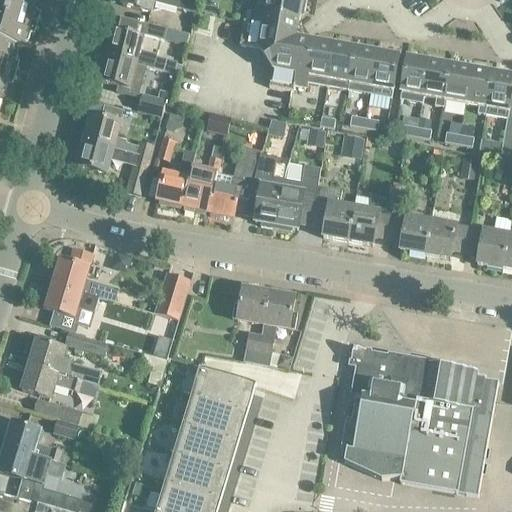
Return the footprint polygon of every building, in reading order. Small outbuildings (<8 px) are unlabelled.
[(0,0),(0,100),(2,101),(6,86),(11,87),(17,64),(13,63),(17,49),(24,51),(29,36),(32,37),(39,14),(34,13),(38,0),(0,0)] [(180,0),(123,0),(122,7),(151,14),(153,2),(179,8),(180,0)] [(199,1),(195,0),(185,0),(183,10),(195,14),(199,1)] [(306,1),(300,0),(266,0),(264,15),(252,13),(250,24),(244,23),(240,47),(258,51),(264,16),(299,22),(301,12),(304,13),(306,1)] [(264,16),(258,51),(259,51),(266,60),(273,70),(273,71),(307,77),(313,42),(312,42),(304,32),(299,23),(299,22),(264,16)] [(167,31),(148,26),(145,37),(164,42),(167,31)] [(140,53),(143,41),(114,34),(108,59),(136,66),(145,69),(173,76),(176,64),(157,59),(157,57),(140,53)] [(307,77),(273,71),(269,90),(294,94),(295,88),(306,90),(307,85),(328,89),(335,42),(324,40),(323,44),(313,42),(307,77)] [(347,44),(335,42),(328,89),(349,93),(356,50),(346,48),(347,44)] [(356,50),(349,93),(370,96),(372,89),(378,50),(366,48),(366,52),(356,50)] [(390,52),(378,50),(372,89),(393,93),(399,57),(389,56),(390,52)] [(423,105),(430,59),(419,57),(418,61),(408,59),(400,102),(402,102),(401,104),(422,108),(423,105)] [(136,66),(108,59),(101,84),(130,91),(130,92),(138,94),(145,69),(136,66)] [(442,61),(430,59),(423,105),(436,108),(436,111),(443,112),(444,109),(451,66),(442,65),(442,61)] [(451,66),(444,109),(465,113),(473,67),(461,64),(461,68),(451,66)] [(473,67),(465,113),(479,115),(478,120),(485,121),(494,74),(484,72),(485,69),(473,67)] [(494,74),(485,121),(507,125),(511,99),(511,73),(504,72),(503,76),(494,74)] [(144,101),(140,117),(163,123),(167,107),(144,101)] [(84,143),(150,161),(154,149),(139,145),(138,149),(126,145),(126,142),(116,140),(120,125),(91,118),(84,143)] [(212,118),(208,133),(227,137),(231,122),(212,118)] [(364,131),(366,121),(352,118),(350,128),(364,131)] [(322,119),(321,129),(335,132),(336,122),(322,119)] [(380,123),(366,121),(364,131),(378,133),(380,123)] [(417,140),(419,130),(405,127),(403,137),(417,140)] [(432,132),(419,130),(417,140),(431,142),(432,132)] [(326,134),(310,132),(307,147),(323,150),(326,134)] [(459,147),(461,137),(447,135),(446,145),(459,147)] [(475,140),(461,137),(459,147),(473,150),(475,140)] [(361,162),(364,142),(345,139),(342,159),(361,162)] [(511,142),(505,141),(502,156),(511,158),(511,142)] [(176,145),(164,142),(158,164),(170,168),(176,145)] [(150,161),(84,143),(78,168),(106,176),(110,161),(133,167),(126,194),(141,198),(150,161)] [(189,182),(192,169),(195,156),(184,154),(181,167),(180,167),(177,179),(163,176),(157,203),(160,204),(159,206),(169,209),(169,206),(182,209),(189,182)] [(228,191),(214,188),(208,215),(210,216),(210,218),(219,221),(220,218),(234,221),(240,194),(243,183),(254,186),(261,159),(239,154),(233,180),(231,179),(228,191)] [(262,157),(261,159),(254,186),(250,201),(258,202),(255,224),(260,225),(260,229),(276,232),(285,181),(274,180),(277,160),(262,157)] [(461,180),(474,181),(477,163),(464,160),(461,180)] [(189,182),(182,209),(185,210),(185,212),(194,215),(195,212),(208,215),(214,188),(220,164),(210,162),(207,173),(192,169),(189,182)] [(285,181),(276,232),(291,235),(292,231),(298,232),(302,210),(313,212),(315,207),(317,195),(318,190),(318,188),(321,171),(305,168),(303,184),(285,181)] [(313,212),(310,229),(324,231),(323,240),(348,244),(354,209),(341,206),(343,192),(318,188),(318,190),(317,195),(315,207),(313,212)] [(379,213),(354,209),(348,244),(373,248),(375,240),(388,242),(392,216),(379,214),(379,213)] [(406,219),(392,216),(388,242),(401,244),(399,253),(425,258),(431,222),(406,218),(406,219)] [(470,230),(465,256),(478,258),(477,267),(502,271),(509,236),(511,223),(496,220),(494,233),(483,231),(483,232),(470,230)] [(457,227),(431,222),(425,258),(450,262),(452,253),(465,256),(470,230),(456,228),(457,227)] [(511,236),(509,236),(502,271),(511,272),(511,236)] [(61,262),(53,287),(98,300),(107,303),(107,302),(114,304),(117,293),(85,283),(89,270),(93,258),(74,252),(70,265),(61,262)] [(167,278),(155,316),(178,323),(190,285),(167,278)] [(98,300),(53,287),(46,312),(74,320),(78,309),(94,314),(98,300)] [(264,328),(269,295),(243,291),(241,303),(240,307),(235,306),(232,321),(237,322),(237,323),(253,326),(264,328)] [(295,300),(269,295),(264,328),(261,339),(259,355),(271,357),(275,330),(289,332),(290,329),(295,330),(298,313),(293,313),(295,300)] [(196,355),(222,358),(226,326),(200,323),(196,355)] [(105,359),(108,347),(69,336),(65,347),(67,348),(75,350),(74,354),(83,357),(84,353),(105,359)] [(247,353),(259,355),(261,339),(251,338),(249,337),(247,353)] [(63,364),(67,348),(65,347),(38,339),(29,368),(83,384),(98,388),(102,375),(63,364)] [(153,358),(165,362),(171,342),(159,339),(153,358)] [(346,422),(340,454),(346,455),(344,465),(381,482),(400,480),(399,485),(477,499),(498,383),(485,381),(485,379),(476,377),(477,372),(428,364),(427,369),(386,361),(387,356),(371,354),(371,355),(367,355),(367,353),(353,351),(351,364),(356,365),(350,396),(362,398),(360,410),(354,409),(351,423),(346,422)] [(144,357),(140,370),(163,377),(167,364),(144,357)] [(83,384),(29,368),(22,393),(50,401),(54,388),(79,396),(83,384)] [(219,511),(256,389),(200,372),(156,511),(219,511)] [(161,377),(145,373),(142,384),(158,388),(161,377)] [(79,428),(83,415),(38,402),(34,414),(79,428)] [(59,423),(55,436),(75,442),(79,429),(59,423)] [(5,449),(58,466),(61,454),(37,447),(41,433),(13,425),(5,449)] [(58,466),(5,449),(0,466),(0,475),(26,483),(36,486),(35,489),(34,489),(31,500),(72,511),(79,511),(82,503),(42,492),(47,475),(61,480),(65,468),(58,466)] [(142,487),(136,485),(133,496),(139,498),(142,487)] [(72,511),(31,500),(30,505),(0,496),(0,511),(72,511)]
